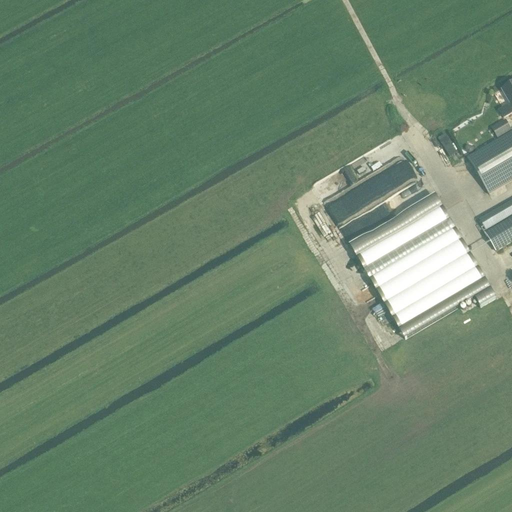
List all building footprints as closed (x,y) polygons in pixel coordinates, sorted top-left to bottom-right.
[(504,119),(511,114),(511,113),(511,84),(502,91),(510,105),(499,111),(504,119)] [(498,139),(511,131),(505,121),(492,129),(498,139)] [(489,195),(511,181),(511,132),(468,159),(489,195)] [(511,202),(479,221),(486,232),(511,216),(511,202)] [(511,218),(485,235),(496,253),(511,243),(511,218)] [(480,309),(496,300),(450,221),(364,271),(405,341),(475,300),(480,309)]
